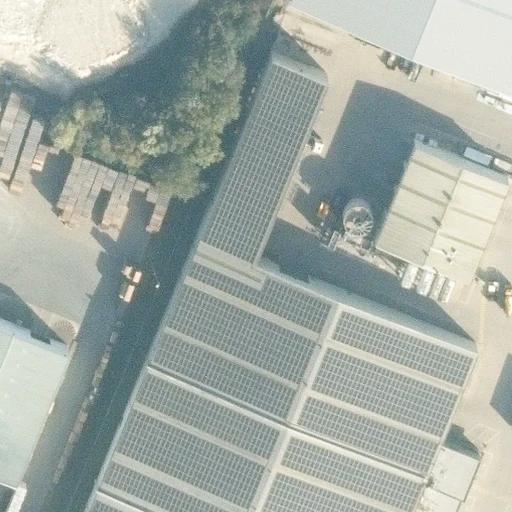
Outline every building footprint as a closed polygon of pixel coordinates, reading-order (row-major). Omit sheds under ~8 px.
[(511,0),(307,0),(511,82),(511,0)] [(507,173),(414,135),(373,234),(467,272),(507,173)] [(439,433),(476,341),(197,229),(82,511),(406,511),(411,500),(440,511),(453,511),(479,449),(439,433)] [(0,317),(0,467),(15,474),(67,344),(0,317)] [(0,511),(15,474),(0,467),(0,511)]
